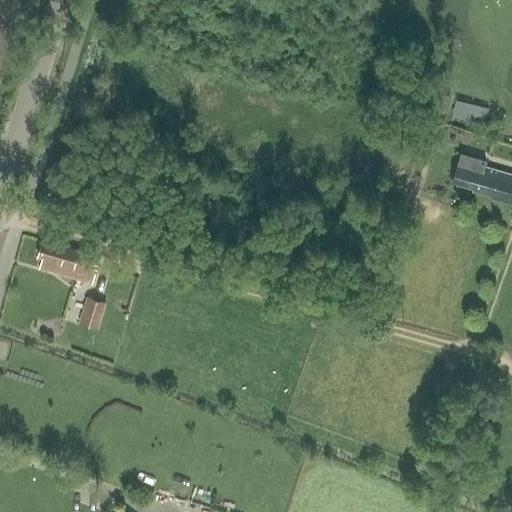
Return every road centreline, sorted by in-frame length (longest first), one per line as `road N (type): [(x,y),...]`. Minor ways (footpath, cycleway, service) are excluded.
road 1 (track): [(0,217),(511,365)]
road 2 (tertiary): [(0,189),(59,0)]
